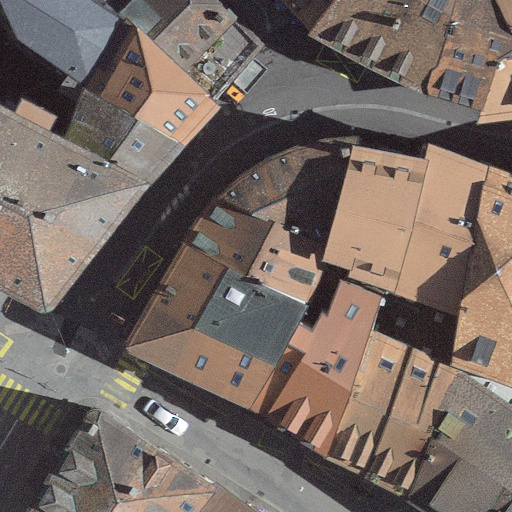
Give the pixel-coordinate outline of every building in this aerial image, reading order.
[(63,84),(166,143),(207,97),(128,21),(98,0),(1,0),(28,56),(68,77),(63,84)] [(213,0),(147,0),(128,21),(207,97),(259,44),(213,0)] [(288,0),(306,18),(318,0),(288,0)] [(445,0),(318,0),(306,18),(424,81),(445,0)] [(445,0),(424,81),(484,95),(498,44),(511,35),(511,9),(507,0),(445,0)] [(511,35),(498,44),(484,95),(482,107),(511,103),(511,0),(507,0),(511,9),(511,35)] [(24,121),(132,175),(166,143),(63,84),(47,81),(24,121)] [(0,261),(44,286),(132,175),(24,121),(0,109),(0,261)] [(208,199),(322,246),(345,158),(350,141),(307,144),(275,153),(245,168),(216,186),(208,199)] [(423,148),(416,173),(392,268),(385,292),(404,303),(406,289),(459,308),(489,170),(423,148)] [(416,173),(345,158),(322,246),(392,268),(416,173)] [(511,179),(489,170),(459,308),(453,370),(511,392),(511,179)] [(208,199),(188,229),(310,288),(322,246),(208,199)] [(188,229),(135,329),(263,397),(303,308),(310,288),(188,229)] [(263,397),(340,446),(371,343),(385,292),(346,281),(333,315),(303,308),(263,397)] [(511,420),(511,392),(453,370),(459,308),(406,289),(404,303),(385,292),(371,343),(439,373),(473,394),(511,420)] [(371,343),(340,446),(426,492),(473,394),(439,373),(371,343)] [(511,511),(511,420),(473,394),(426,492),(455,511),(511,511)] [(196,511),(215,487),(91,408),(30,511),(196,511)] [(248,511),(215,487),(196,511),(248,511)]
